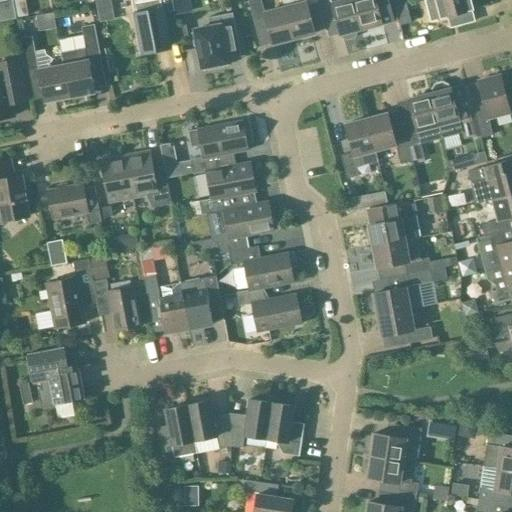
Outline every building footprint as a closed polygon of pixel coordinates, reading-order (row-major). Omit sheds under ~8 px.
[(97,0),(100,20),(116,18),(114,0),(97,0)] [(163,11),(161,0),(138,0),(139,17),(134,17),(141,52),(171,48),(165,11),(163,11)] [(190,7),(197,44),(214,41),(209,20),(219,18),(215,0),(205,0),(199,1),(200,5),(190,7)] [(286,7),(285,7),(265,13),(261,0),(249,0),(255,23),(266,20),(273,45),(294,39),(286,7)] [(328,0),(283,0),(285,7),(286,7),(294,39),(316,33),(308,5),(328,0)] [(353,0),(344,0),(332,3),(340,35),(343,34),(344,38),(347,40),(355,38),(357,34),(356,31),(361,30),(353,0)] [(353,0),(361,30),(383,24),(376,0),(353,0)] [(473,0),(433,0),(439,19),(448,17),(458,27),(482,21),(478,9),(476,9),(473,0)] [(398,17),(409,14),(407,3),(395,6),(398,17)] [(32,32),(57,25),(54,11),(28,17),(32,32)] [(82,27),(86,47),(61,52),(63,65),(64,65),(70,97),(95,92),(89,60),(88,57),(101,54),(95,25),(82,27)] [(45,49),(36,51),(33,37),(20,39),(26,69),(39,66),(39,70),(45,102),(70,97),(64,65),(63,65),(52,68),(51,63),(54,59),(46,54),(45,49)] [(1,63),(3,75),(0,75),(0,118),(15,116),(9,87),(25,84),(20,60),(1,63)] [(493,135),(489,119),(510,113),(501,76),(479,81),(486,108),(474,111),(482,138),(493,135)] [(435,93),(430,94),(438,126),(439,126),(442,138),(463,133),(465,140),(476,136),(470,113),(459,116),(452,89),(449,89),(448,86),(444,83),(436,85),(434,89),(435,93)] [(438,126),(430,94),(409,100),(417,131),(438,126)] [(376,151),(396,145),(402,165),(412,162),(405,139),(396,142),(388,113),(367,120),(376,151)] [(376,151),(367,120),(346,125),(353,152),(341,156),(347,179),(359,176),(357,168),(379,162),(376,151)] [(206,171),(217,168),(215,157),(249,150),(243,121),(198,129),(204,158),(191,160),(194,174),(206,172),(206,171)] [(405,139),(412,162),(425,158),(421,145),(421,144),(418,135),(405,139)] [(164,166),(154,168),(151,152),(126,157),(134,197),(147,195),(152,208),(172,204),(164,166)] [(134,197),(126,157),(101,162),(109,202),(134,197)] [(0,215),(1,222),(30,216),(22,176),(14,177),(11,160),(0,162),(0,215)] [(206,171),(206,172),(212,199),(199,202),(202,216),(224,212),(224,210),(225,210),(223,198),(257,191),(251,162),(217,168),(206,171)] [(493,200),(511,194),(511,172),(498,176),(495,164),(468,172),(471,184),(487,179),(493,200)] [(95,186),(84,188),(83,184),(49,191),(54,218),(87,212),(89,224),(101,222),(95,186)] [(511,194),(493,200),(498,221),(482,225),(485,237),(505,231),(511,229),(511,227),(510,218),(511,217),(511,194)] [(230,239),(218,241),(217,238),(192,243),(193,248),(212,256),(229,252),(243,249),(241,237),(274,231),(269,201),(225,210),(224,210),(224,212),(230,239)] [(392,208),(394,220),(369,225),(370,228),(368,230),(369,237),(372,238),(373,246),(419,237),(415,217),(418,216),(415,204),(392,208)] [(101,219),(113,216),(111,206),(99,209),(101,219)] [(505,231),(485,237),(478,239),(481,251),(486,271),(511,264),(511,241),(508,242),(505,231)] [(419,238),(419,237),(373,246),(378,268),(406,263),(408,275),(458,265),(456,256),(430,261),(429,258),(421,260),(417,238),(419,238)] [(456,243),(463,274),(480,270),(473,239),(456,243)] [(52,266),(68,263),(63,240),(47,243),(52,266)] [(166,244),(140,246),(143,273),(155,272),(154,257),(167,256),(166,244)] [(253,247),(243,249),(229,252),(232,265),(244,263),(250,290),(250,291),(261,289),(294,282),(289,253),(255,260),(253,247)] [(95,281),(109,278),(105,256),(90,259),(95,281)] [(76,274),(92,271),(89,259),(74,262),(76,274)] [(511,264),(486,271),(488,279),(495,284),(497,291),(492,292),(495,304),(511,299),(511,264)] [(410,286),(406,287),(374,293),(375,295),(371,296),(369,299),(370,308),(374,311),(377,310),(378,315),(410,309),(424,307),(423,304),(435,302),(431,283),(447,280),(445,268),(458,265),(408,275),(410,286)] [(0,285),(4,305),(20,302),(14,276),(0,278),(0,285)] [(160,298),(160,294),(156,276),(144,278),(153,324),(164,322),(166,333),(190,329),(181,283),(161,286),(163,297),(160,298)] [(216,276),(203,278),(181,283),(190,329),(214,324),(210,304),(221,302),(216,276)] [(55,329),(87,323),(78,278),(46,284),(55,329)] [(96,290),(109,288),(107,279),(94,281),(96,290)] [(115,331),(141,326),(132,287),(108,292),(115,331)] [(250,291),(250,290),(237,292),(240,306),(252,304),(258,332),(302,324),(297,294),(263,301),(261,289),(250,291)] [(414,330),(410,309),(378,315),(382,336),(407,332),(409,344),(433,339),(431,327),(414,330)] [(496,339),(511,334),(511,314),(491,320),(494,332),(496,339)] [(41,383),(42,390),(38,390),(42,408),(86,399),(80,369),(73,370),(72,366),(68,367),(64,347),(27,354),(33,384),(41,383)] [(33,403),(28,383),(20,384),(24,405),(33,403)] [(247,422),(231,420),(231,447),(243,448),(245,436),(267,439),(272,403),(250,400),(247,422)] [(231,447),(231,420),(214,423),(210,401),(188,405),(195,441),(217,437),(219,449),(231,447)] [(272,403),(267,439),(277,440),(277,444),(283,454),(300,456),(303,430),(292,429),(295,406),(272,403)] [(195,441),(188,405),(165,410),(170,432),(158,435),(163,460),(198,453),(195,441)] [(396,425),(394,437),(374,434),(373,437),(370,436),(367,439),(365,449),(367,452),(371,453),(370,456),(415,462),(416,462),(419,442),(421,429),(396,425)] [(511,436),(489,433),(487,445),(484,466),(498,468),(511,470),(511,436)] [(363,460),(362,471),(364,474),(367,474),(367,478),(389,481),(387,493),(416,497),(418,484),(412,483),(415,462),(370,456),(370,458),(366,458),(363,460)] [(454,467),(452,480),(465,482),(466,469),(454,467)] [(480,488),(479,500),(511,505),(511,503),(511,470),(498,468),(495,490),(480,488)] [(255,511),(291,511),(293,499),(271,496),(273,484),(247,480),(245,493),(258,495),(255,511)] [(453,494),(469,496),(470,483),(454,482),(453,494)] [(369,502),(367,511),(401,511),(402,508),(414,510),(416,497),(387,493),(385,505),(369,502)] [(479,500),(476,511),(510,511),(511,505),(479,500)]
